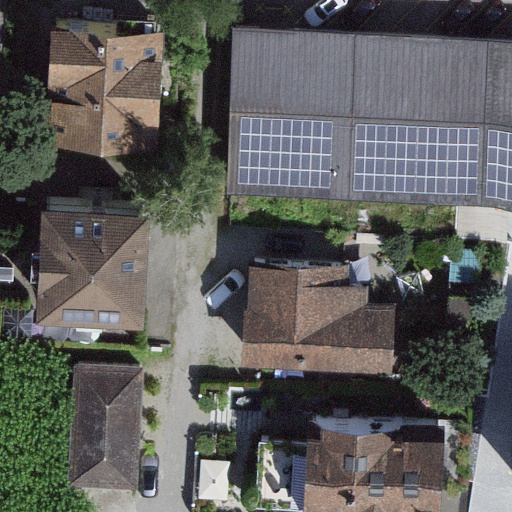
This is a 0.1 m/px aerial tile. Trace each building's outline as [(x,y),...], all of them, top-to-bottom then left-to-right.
[(151,22),(51,19),(48,132),(149,135),(151,22)] [(511,31),(236,19),(229,184),(511,196),(511,31)] [(145,206),(38,201),(30,303),(138,311),(145,206)] [(352,263),(252,260),(249,358),(392,362),(393,300),(374,300),(374,278),(351,277),(352,263)] [(75,357),(70,478),(140,481),(145,360),(75,357)] [(435,511),(438,430),(391,429),(392,416),(318,414),(318,428),(302,427),(299,511),(435,511)]
